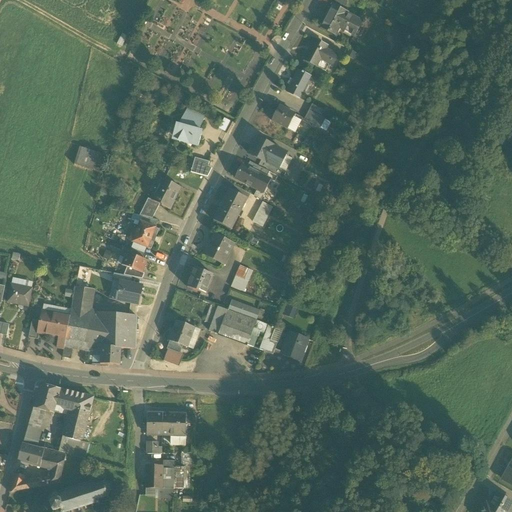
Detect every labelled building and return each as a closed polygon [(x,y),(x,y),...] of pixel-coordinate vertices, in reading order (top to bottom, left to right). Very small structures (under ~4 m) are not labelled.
[(339,28),(354,36),(361,22),(346,14),(347,14),(332,6),(321,27),(335,35),(339,28)] [(406,14),(417,20),(421,14),(409,8),(406,14)] [(396,20),(392,28),(404,35),(408,27),(396,20)] [(117,44),(122,47),(127,37),(122,34),(117,44)] [(315,66),(316,67),(320,60),(332,66),(337,56),(325,50),(327,47),(314,40),(303,60),(315,66)] [(312,72),(315,66),(303,60),(300,66),(312,72)] [(287,93),(297,98),(301,91),(306,94),(310,86),(305,83),(308,77),(303,74),(304,73),(302,72),(302,73),(298,71),(287,93)] [(312,105),(309,111),(321,117),(324,111),(312,105)] [(272,121),(287,129),(295,115),(279,106),(272,121)] [(325,119),(321,117),(309,111),(304,120),(320,128),(324,120),(325,119)] [(188,143),(198,146),(202,132),(198,131),(204,119),(190,112),(185,120),(182,119),(178,126),(176,125),(172,138),(179,140),(179,142),(180,142),(181,139),(187,143),(187,144),(188,143)] [(302,118),(295,115),(287,129),(295,133),(302,118)] [(224,132),(230,121),(224,118),(218,129),(224,132)] [(331,123),(324,120),(320,128),(326,131),(331,123)] [(261,160),(267,164),(271,156),(275,148),(256,138),(248,154),(254,157),(261,161),(261,160)] [(74,165),(101,174),(106,156),(79,148),(74,165)] [(285,153),(275,148),(271,156),(267,164),(276,168),(277,167),(284,155),(285,153)] [(284,155),(277,167),(286,171),(292,159),(284,155)] [(191,172),(207,177),(212,168),(208,166),(209,162),(195,158),(191,172)] [(260,174),(262,169),(250,162),(247,168),(260,174)] [(235,179),(252,188),(260,174),(247,168),(242,165),(235,179)] [(260,174),(267,178),(269,173),(262,169),(260,174)] [(267,178),(260,174),(252,188),(263,194),(270,180),(267,178)] [(159,205),(170,210),(174,201),(173,201),(180,187),(163,179),(152,201),(159,205)] [(101,188),(98,196),(106,199),(109,191),(101,188)] [(214,221),(231,230),(247,199),(229,190),(214,221)] [(137,194),(133,203),(138,206),(143,197),(137,194)] [(143,216),(152,219),(159,205),(152,201),(148,199),(140,216),(143,216)] [(251,222),(263,228),(273,208),(261,202),(251,222)] [(140,223),(140,222),(143,216),(140,216),(133,214),(131,221),(140,223)] [(140,222),(155,228),(158,220),(152,219),(143,216),(140,222)] [(146,247),(147,248),(155,228),(140,222),(140,223),(137,232),(134,231),(130,241),(133,242),(134,242),(146,247)] [(155,228),(147,248),(151,249),(159,229),(155,228)] [(203,254),(224,265),(224,264),(221,262),(231,244),(234,246),(234,245),(215,235),(209,246),(208,246),(203,254)] [(132,248),(144,253),(146,247),(134,242),(132,248)] [(221,262),(224,264),(234,246),(231,244),(221,262)] [(132,248),(129,254),(142,259),(144,253),(132,248)] [(105,251),(103,258),(109,261),(112,253),(105,251)] [(11,260),(18,262),(20,254),(13,253),(11,260)] [(129,254),(126,253),(124,258),(122,265),(127,268),(142,273),(147,261),(142,259),(129,254)] [(235,276),(246,280),(250,270),(240,266),(235,276)] [(132,277),(142,279),(144,274),(142,273),(127,268),(124,275),(132,277)] [(187,287),(206,295),(213,275),(194,268),(187,287)] [(291,282),(294,272),(282,268),(279,277),(291,282)] [(114,273),(113,280),(120,281),(130,284),(132,277),(124,275),(118,274),(114,273)] [(231,287),(241,292),(245,281),(235,276),(231,287)] [(11,286),(12,286),(30,290),(31,290),(33,282),(12,278),(11,286)] [(113,280),(109,299),(116,300),(120,281),(113,280)] [(120,281),(116,300),(138,305),(143,286),(130,284),(120,281)] [(8,303),(27,307),(30,290),(12,286),(8,303)] [(75,287),(72,307),(90,311),(93,290),(89,289),(75,287)] [(66,290),(64,297),(71,299),(73,291),(66,290)] [(229,311),(256,321),(259,311),(241,305),(232,302),(229,311)] [(205,322),(211,325),(218,307),(211,304),(205,322)] [(43,305),(42,312),(70,317),(71,310),(43,305)] [(296,309),(286,305),(283,313),(294,317),(296,309)] [(97,312),(90,311),(72,307),(71,310),(70,317),(67,335),(64,347),(73,349),(90,352),(92,343),(97,312)] [(209,331),(218,335),(227,311),(218,307),(211,325),(209,331)] [(229,311),(227,311),(218,335),(247,345),(251,335),(253,329),(256,321),(229,311)] [(59,337),(60,337),(61,334),(67,335),(70,317),(42,312),(40,322),(38,333),(39,333),(52,336),(53,335),(59,336),(59,337)] [(136,316),(97,312),(92,343),(121,349),(135,350),(136,316)] [(28,338),(38,339),(39,333),(38,333),(40,322),(32,320),(28,338)] [(168,340),(170,341),(183,346),(185,347),(188,338),(190,339),(194,328),(177,321),(173,332),(171,331),(168,340)] [(265,335),(268,326),(256,321),(253,329),(260,331),(260,333),(265,335)] [(0,334),(6,336),(9,324),(0,322),(0,334)] [(270,341),(275,328),(268,326),(265,335),(259,350),(266,352),(270,341)] [(188,338),(185,347),(193,350),(200,330),(194,328),(190,339),(188,338)] [(275,328),(270,341),(277,343),(278,343),(282,331),(275,328)] [(258,338),(260,333),(260,331),(253,329),(251,335),(257,338),(258,338)] [(282,352),(300,359),(307,340),(289,333),(282,352)] [(57,348),(64,349),(64,347),(67,335),(61,334),(60,337),(59,337),(57,348)] [(251,335),(247,345),(254,348),(257,338),(251,335)] [(180,354),(183,346),(170,341),(167,349),(168,350),(180,354)] [(266,352),(273,355),(277,343),(270,341),(266,352)] [(100,364),(120,366),(121,349),(92,343),(90,352),(101,353),(100,356),(100,363),(100,364)] [(71,360),(73,349),(64,347),(64,349),(62,358),(71,360)] [(164,361),(179,367),(183,355),(180,354),(168,350),(164,361)] [(70,392),(61,389),(40,384),(33,408),(43,411),(54,414),(54,412),(56,405),(57,400),(67,403),(70,392)] [(93,397),(70,392),(67,403),(72,404),(70,411),(89,416),(93,397)] [(67,403),(57,400),(56,405),(63,407),(63,409),(70,411),(72,404),(67,403)] [(56,405),(54,412),(69,416),(70,411),(63,409),(63,407),(56,405)] [(43,411),(33,408),(31,416),(28,428),(38,431),(38,430),(41,419),(43,411)] [(185,424),(194,424),(194,409),(185,409),(185,414),(185,424)] [(89,416),(70,411),(69,416),(65,430),(84,435),(89,416)] [(148,435),(162,435),(162,424),(185,424),(185,414),(148,413),(148,435)] [(185,436),(185,424),(162,424),(162,435),(170,435),(184,436),(185,436)] [(38,431),(28,428),(23,443),(37,447),(42,431),(38,430),(38,431)] [(84,435),(65,430),(63,437),(82,442),(84,435)] [(184,444),(184,436),(170,435),(170,443),(184,444)] [(82,442),(63,437),(59,453),(84,459),(89,444),(82,442)] [(149,454),(158,454),(158,442),(149,442),(149,454)] [(52,475),(61,477),(66,456),(23,444),(22,444),(18,461),(53,471),(52,475)] [(511,461),(502,480),(511,485),(511,461)] [(146,488),(161,488),(162,466),(147,466),(146,488)] [(161,488),(173,489),(174,467),(162,466),(161,488)] [(175,488),(184,489),(184,467),(176,467),(175,488)] [(10,493),(47,485),(47,479),(24,480),(25,476),(15,473),(10,493)] [(51,479),(47,479),(47,485),(59,483),(61,477),(52,475),(51,479)] [(68,511),(71,511),(70,511),(72,511),(78,509),(78,511),(80,511),(79,509),(84,507),(85,509),(87,509),(86,507),(91,505),(93,511),(96,511),(112,507),(109,498),(109,497),(108,497),(110,493),(111,493),(111,491),(110,491),(109,487),(110,486),(109,485),(108,486),(104,484),(104,483),(103,483),(103,484),(99,486),(98,484),(97,485),(97,486),(95,487),(95,485),(94,486),(93,483),(92,483),(93,485),(88,487),(87,485),(86,485),(86,486),(80,488),(80,487),(79,487),(79,490),(74,491),(74,489),(72,490),(73,492),(68,493),(67,491),(65,492),(66,494),(59,496),(59,494),(57,494),(58,495),(56,494),(53,495),(52,498),(53,501),(50,503),(52,511),(55,511),(58,511),(68,511)] [(146,497),(173,498),(173,489),(161,488),(146,488),(146,497)] [(505,511),(506,511),(505,511),(511,511),(511,503),(497,495),(490,506),(487,511),(483,509),(481,511),(505,511)]
